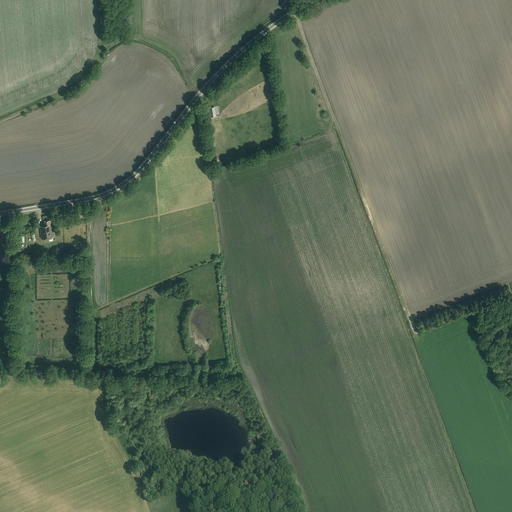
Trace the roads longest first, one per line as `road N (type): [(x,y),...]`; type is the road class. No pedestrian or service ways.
road 1 (unclassified): [(0,213),(88,199),(121,185),(235,56),(312,0)]
road 2 (track): [(407,325),(294,0)]
road 3 (track): [(0,122),(73,88),(110,43),(127,36),(171,53),(197,96)]
